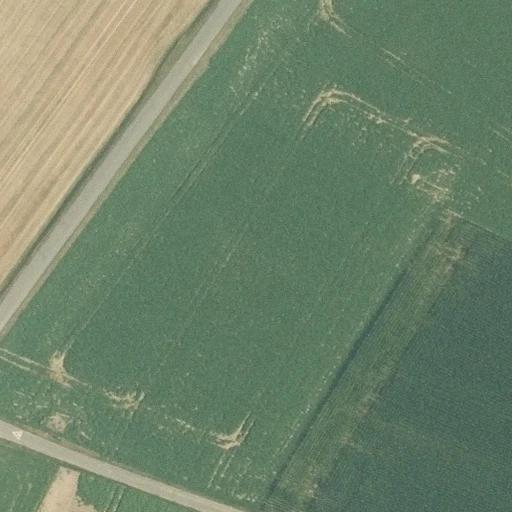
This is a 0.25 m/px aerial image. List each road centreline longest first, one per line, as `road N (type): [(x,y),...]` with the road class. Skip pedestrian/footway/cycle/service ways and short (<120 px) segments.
road 1 (unclassified): [(236,0),(0,317)]
road 2 (unclassified): [(0,432),(215,511)]
